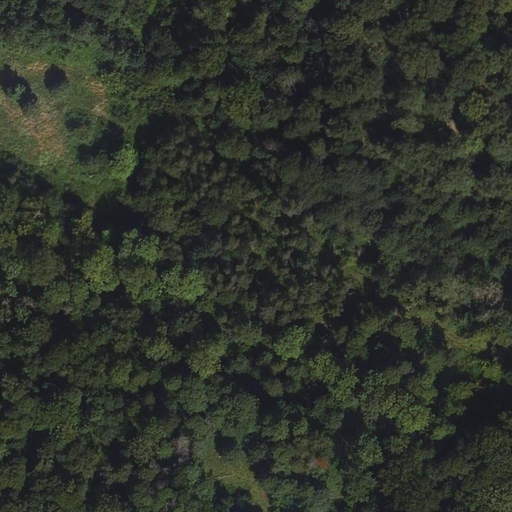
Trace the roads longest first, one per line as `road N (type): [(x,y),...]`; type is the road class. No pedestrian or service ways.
road 1 (track): [(511,353),(402,314),(309,235),(277,218),(247,170),(200,128),(138,39),(119,25),(94,17),(0,21)]
road 2 (track): [(511,137),(465,136),(446,126),(447,113),(511,63)]
